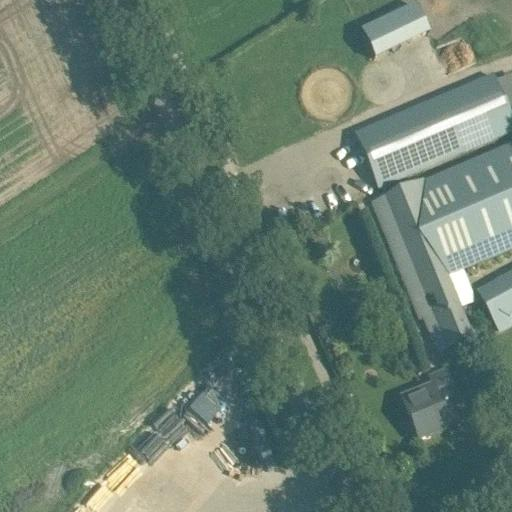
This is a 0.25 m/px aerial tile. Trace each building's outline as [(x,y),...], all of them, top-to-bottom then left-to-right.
[(380,58),(437,36),(425,5),(369,26),(380,58)] [(511,124),(493,78),(372,128),(354,136),(377,191),(396,184),(511,134),(511,124)] [(511,146),(410,190),(448,282),(511,254),(511,146)] [(423,321),(437,355),(472,340),(448,282),(410,190),(372,206),(419,322),(423,321)] [(511,326),(511,277),(478,297),(499,334),(511,326)] [(448,429),(439,407),(455,400),(444,373),(430,380),(433,388),(402,401),(418,442),(448,429)] [(192,412),(209,428),(225,411),(208,395),(192,412)]
